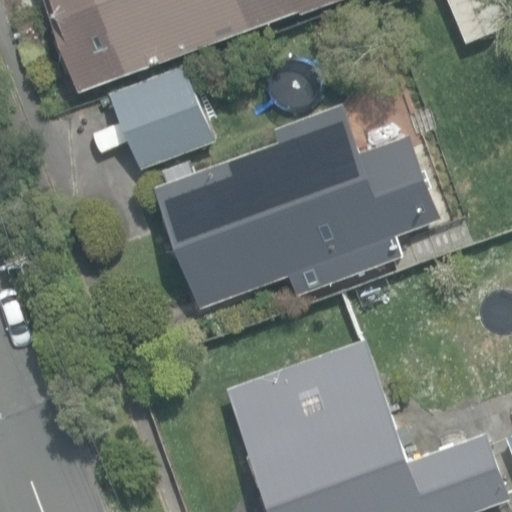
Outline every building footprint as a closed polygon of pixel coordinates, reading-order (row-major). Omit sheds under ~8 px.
[(74,90),(333,0),(57,0),(65,22),(52,27),(74,90)] [(450,0),(466,41),(510,24),(501,0),(450,0)] [(113,91),(142,166),(217,138),(188,62),(113,91)] [(365,150),(347,101),(278,126),(283,140),(198,171),(193,158),(166,168),(170,180),(157,185),(202,307),(292,274),(299,294),(406,255),(399,235),(442,219),(411,133),(365,150)] [(406,462),(364,340),(225,388),(268,511),(496,511),(511,507),(511,492),(491,432),(406,462)]
